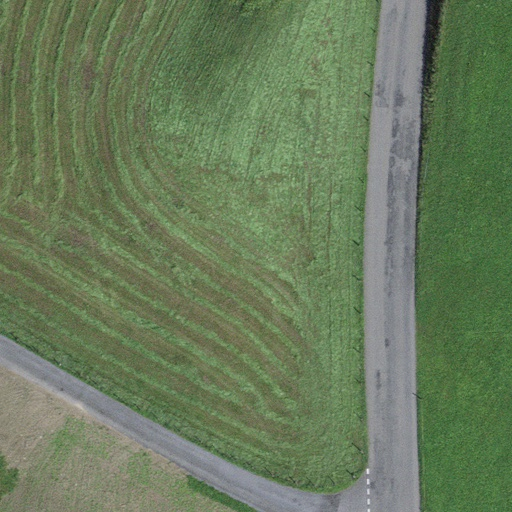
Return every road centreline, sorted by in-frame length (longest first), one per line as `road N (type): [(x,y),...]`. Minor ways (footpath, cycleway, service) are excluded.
road 1 (tertiary): [(410,0),(401,47),(392,511)]
road 2 (residential): [(389,511),(329,505),(155,420),(0,331)]
